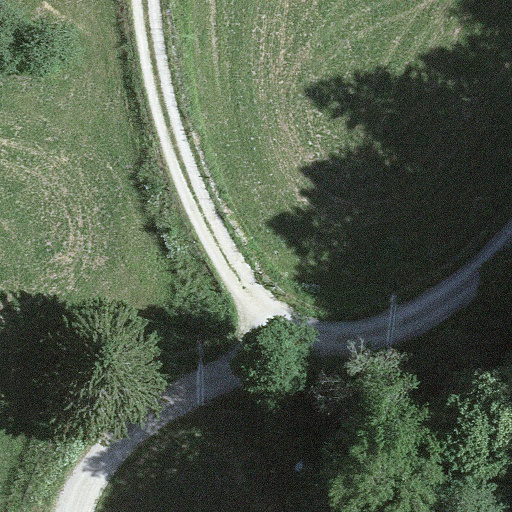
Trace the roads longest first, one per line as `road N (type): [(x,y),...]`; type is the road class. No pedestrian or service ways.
road 1 (track): [(511,242),(469,290),(388,334),(285,351),(193,387),(112,441),(75,511)]
road 2 (track): [(144,0),(152,71),(212,222),(285,351)]
